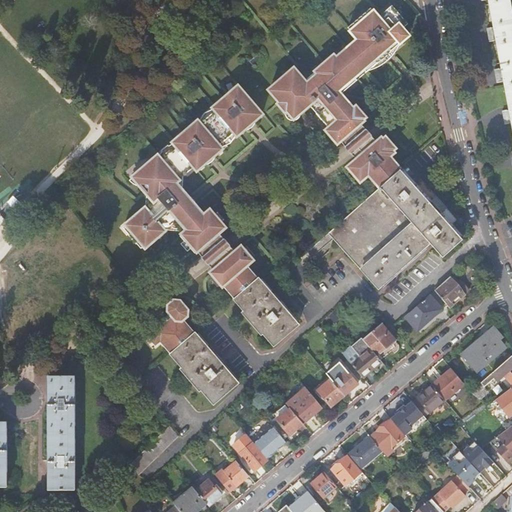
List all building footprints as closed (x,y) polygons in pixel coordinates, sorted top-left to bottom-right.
[(511,0),(488,0),(511,127),(511,129),(511,130),(511,0)] [(309,106),(341,142),(362,126),(361,124),(361,123),(364,121),(341,95),(357,80),(354,77),(364,69),(367,73),(409,36),(403,29),(408,24),(392,6),(379,18),(371,8),(359,18),(362,22),(354,29),(354,34),(360,43),(349,52),(347,49),(336,59),(334,56),(316,72),(318,74),(310,82),(307,79),(305,81),(294,69),(286,76),(288,78),(280,85),(278,83),(270,90),(281,102),(278,104),(286,112),(288,110),(295,117),(309,106)] [(198,251),(201,254),(223,238),(219,233),(225,227),(211,210),(204,215),(196,205),(196,203),(195,201),(194,199),(192,197),(191,197),(189,196),(188,196),(174,180),(182,174),(184,176),(195,167),(198,170),(222,149),(219,145),(234,133),(238,136),(262,114),(239,87),(232,93),(233,94),(230,95),(226,98),(224,100),(222,104),(221,102),(214,108),(217,111),(201,124),(199,121),(174,142),(177,145),(161,159),(158,156),(153,160),(152,160),(139,171),(137,180),(154,200),(130,221),(131,223),(130,232),(128,234),(137,244),(139,242),(144,248),(174,223),(183,234),(180,236),(195,253),(198,251)] [(376,141),(355,158),(356,159),(356,160),(350,165),(363,179),(369,174),(379,187),(405,164),(381,138),(377,142),(376,141)] [(379,187),(329,232),(378,287),(429,242),(450,224),(455,220),(405,164),(379,187)] [(463,239),(450,224),(429,242),(443,257),(463,239)] [(212,268),(214,270),(211,272),(233,298),(235,296),(257,277),(247,265),(253,260),(241,246),(235,251),(212,268)] [(270,292),(257,277),(235,296),(246,309),(244,311),(242,312),(261,333),(262,332),(264,330),(275,343),(297,324),(283,308),(270,292)] [(464,294),(449,277),(434,290),(444,301),(448,307),(464,294)] [(429,295),(409,312),(422,327),(436,314),(433,311),(439,306),(444,301),(434,290),(429,295)] [(173,351),(194,332),(183,318),(187,315),(187,310),(180,301),(169,310),(160,318),(164,323),(160,326),(157,328),(148,336),(149,337),(150,338),(156,345),(161,341),(170,353),(173,351)] [(401,336),(393,326),(388,323),(383,327),(381,324),(362,339),(370,348),(377,356),(401,336)] [(493,329),(463,354),(476,369),(503,347),(497,339),(500,337),(493,329)] [(208,348),(194,332),(173,351),(185,365),(183,367),(181,369),(199,390),(201,389),(203,387),(215,401),(237,383),(222,365),(208,348)] [(351,364),(362,378),(382,362),(377,356),(370,348),(351,364)] [(511,356),(511,355),(469,391),(473,395),(494,377),(497,380),(511,366),(511,356)] [(444,399),(444,400),(463,384),(450,369),(431,385),(444,399)] [(332,382),(343,395),(357,384),(346,370),(332,382)] [(50,382),(48,382),(48,406),(48,483),(50,483),(50,489),(72,489),(72,483),(75,483),(75,382),(72,382),(72,375),(50,375),(50,382)] [(330,406),(343,395),(332,382),(330,379),(317,390),(330,406)] [(422,414),(424,416),(444,399),(431,385),(411,402),(422,414)] [(511,389),(511,387),(495,399),(497,402),(508,416),(511,413),(511,389)] [(292,411),(303,424),(322,408),(311,395),(292,411)] [(495,399),(487,404),(489,408),(497,402),(495,399)] [(391,419),(404,434),(411,428),(409,425),(422,414),(411,402),(391,419)] [(272,427),(283,440),(303,424),(290,408),(276,419),(278,422),(272,427)] [(389,448),(405,435),(404,434),(391,419),(375,432),(389,448)] [(168,424),(167,426),(129,465),(139,474),(178,435),(168,424)] [(511,424),(496,436),(488,442),(498,453),(506,461),(511,455),(511,424)] [(462,428),(459,425),(451,431),(453,435),(462,428)] [(253,443),(267,458),(286,443),(283,440),(272,427),(253,443)] [(348,455),(360,469),(382,451),(369,436),(347,454),(348,455)] [(254,471),(267,459),(267,458),(253,443),(253,442),(239,454),(254,471)] [(457,474),(467,486),(471,482),(486,468),(490,472),(497,466),(480,448),(476,443),(469,449),(479,461),(474,466),(465,457),(452,469),(457,474)] [(431,446),(420,454),(415,457),(419,462),(435,450),(431,446)] [(345,486),(362,472),(360,469),(348,455),(331,469),(345,486)] [(236,486),(249,475),(236,461),(224,471),(236,486)] [(327,504),(341,492),(324,472),(310,483),(327,504)] [(432,499),(444,511),(450,506),(451,508),(465,495),(463,493),(469,488),(467,486),(457,474),(432,499)] [(206,503),(209,506),(222,495),(209,480),(196,490),(206,503)] [(176,505),(181,511),(195,511),(206,503),(196,490),(192,486),(173,502),(176,505)] [(301,511),(303,511),(316,502),(306,489),(294,499),(295,500),(293,501),(301,511)] [(501,494),(489,505),(494,510),(506,499),(501,494)] [(444,511),(432,499),(431,498),(415,511),(444,511)]
